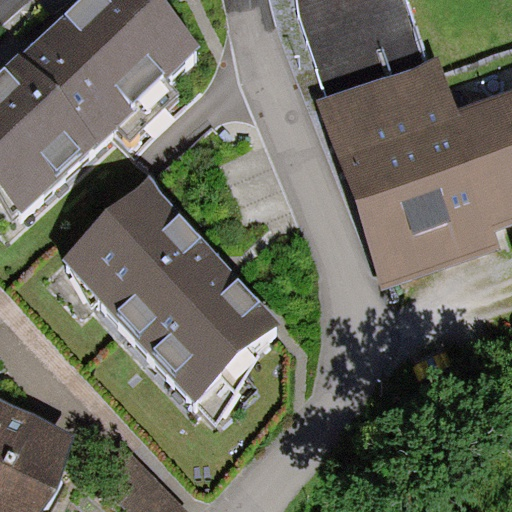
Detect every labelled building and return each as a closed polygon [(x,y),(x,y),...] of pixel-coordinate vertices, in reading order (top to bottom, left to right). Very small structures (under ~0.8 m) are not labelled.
[(182,70),(121,0),(112,0),(0,96),(0,205),(11,218),(182,70)] [(511,103),(456,123),(436,65),(320,106),(387,296),(501,257),(494,238),(511,231),(511,103)] [(278,333),(151,192),(66,269),(193,410),(278,333)] [(50,511),(79,460),(0,416),(0,511),(50,511)] [(186,511),(122,445),(92,474),(129,511),(186,511)]
